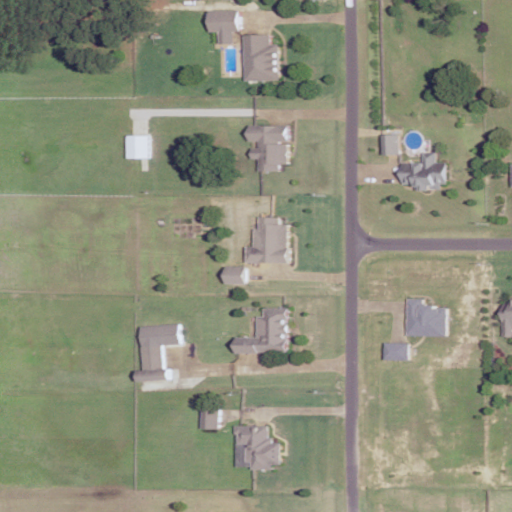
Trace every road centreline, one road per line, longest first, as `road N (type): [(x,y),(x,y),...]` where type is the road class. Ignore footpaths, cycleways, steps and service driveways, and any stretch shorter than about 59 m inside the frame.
road 1 (residential): [(347,0),(347,511)]
road 2 (residential): [(347,242),(511,240)]
